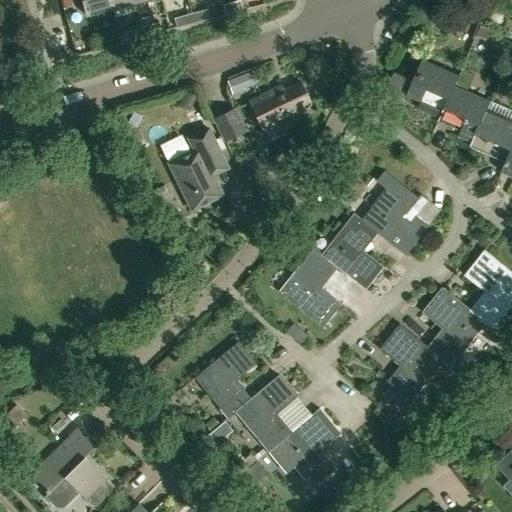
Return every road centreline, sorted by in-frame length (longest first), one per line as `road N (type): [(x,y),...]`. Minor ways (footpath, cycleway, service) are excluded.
road 1 (residential): [(184,511),(91,406),(266,235),(355,98)]
road 2 (residential): [(315,377),(452,241),(451,188),(355,98)]
road 3 (tertiary): [(0,128),(326,26)]
road 4 (residential): [(379,511),(511,397)]
